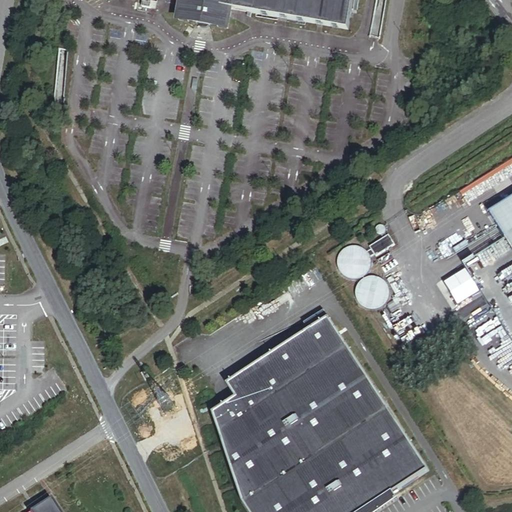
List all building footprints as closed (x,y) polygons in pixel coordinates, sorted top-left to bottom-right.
[(152,0),(181,5),(178,28),(229,36),(233,18),(340,36),(345,0),(152,0)] [(511,189),(475,213),(511,270),(511,189)] [(390,236),(370,246),(375,255),(395,245),(390,236)] [(373,268),(360,245),(335,259),(349,283),(373,268)] [(365,275),(356,303),(383,311),(392,284),(365,275)] [(330,323),(228,389),(237,403),(214,419),(244,508),(246,511),(372,511),(430,475),(330,323)] [(56,511),(51,503),(37,511),(56,511)]
